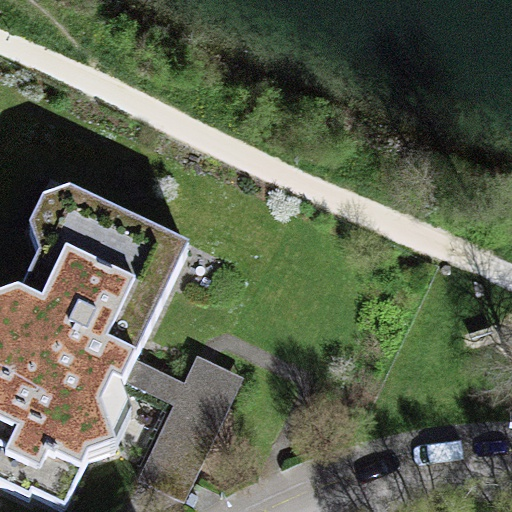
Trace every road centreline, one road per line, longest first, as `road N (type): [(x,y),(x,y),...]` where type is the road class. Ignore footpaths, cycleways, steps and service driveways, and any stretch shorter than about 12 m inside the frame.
road 1 (track): [(0,41),(511,279)]
road 2 (residential): [(316,511),(402,482),(511,468)]
